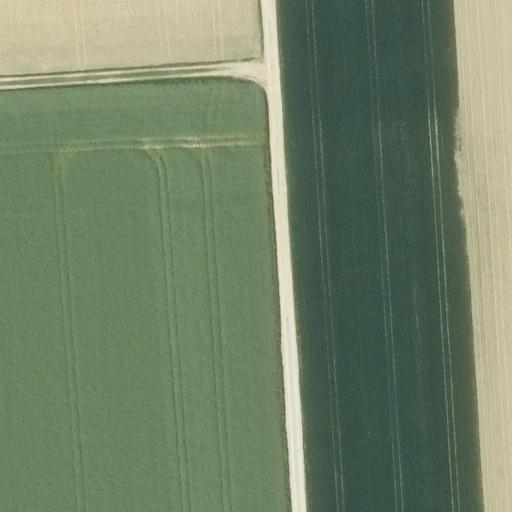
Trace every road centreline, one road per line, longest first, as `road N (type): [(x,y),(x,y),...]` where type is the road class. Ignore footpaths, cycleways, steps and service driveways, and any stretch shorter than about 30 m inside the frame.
road 1 (track): [(271,70),(299,511)]
road 2 (track): [(271,70),(0,86)]
